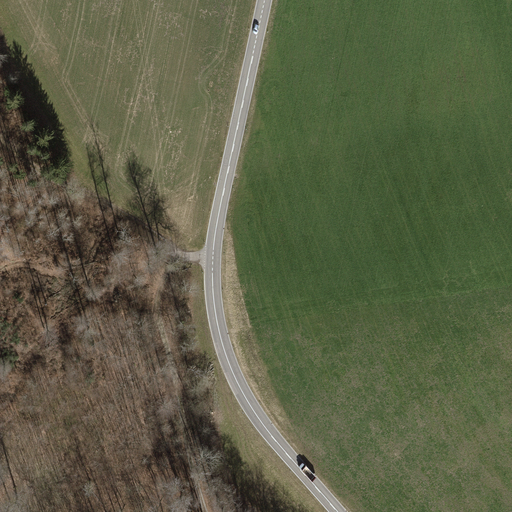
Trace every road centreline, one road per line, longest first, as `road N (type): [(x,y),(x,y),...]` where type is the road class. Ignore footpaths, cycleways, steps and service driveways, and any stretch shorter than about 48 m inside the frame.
road 1 (secondary): [(338,511),(252,409),(225,354),(213,299),(214,237),(264,0)]
road 2 (track): [(190,251),(169,270),(161,326),(206,511)]
road 3 (track): [(212,260),(25,160),(0,134)]
